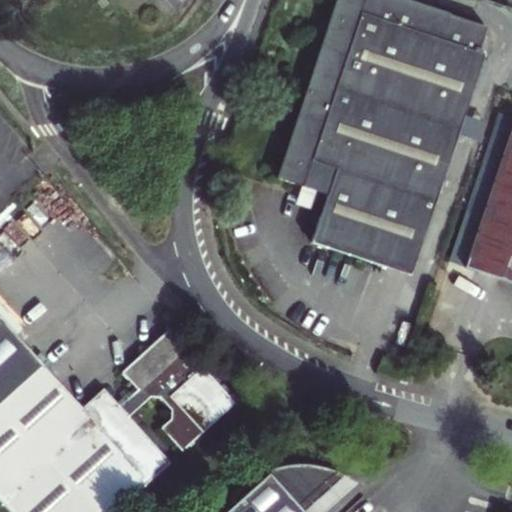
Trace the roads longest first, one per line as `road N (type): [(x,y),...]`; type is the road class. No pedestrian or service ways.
road 1 (unclassified): [(194,274),(232,326),(300,370),(511,438)]
road 2 (unclassified): [(250,0),(185,167),(180,216),(194,274)]
road 3 (unclassified): [(194,274),(149,252),(91,185),(51,132),(24,61)]
road 4 (unclassified): [(238,0),(204,42),(154,72),(91,78),(24,61)]
